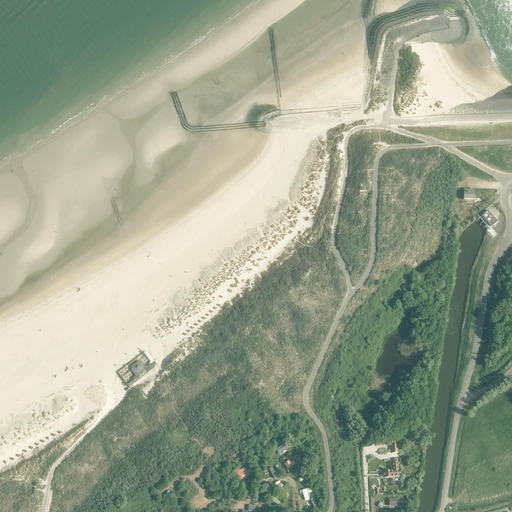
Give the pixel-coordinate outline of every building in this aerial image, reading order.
[(473,200),(474,190),(464,190),(463,200),(473,200)] [(487,211),(482,216),(490,226),(491,227),(497,222),(487,211)] [(131,370),(131,371),(133,374),(138,375),(132,380),(135,383),(147,374),(146,373),(148,372),(148,373),(157,366),(154,362),(144,369),(144,366),(142,362),(138,362),(131,367),(131,370)] [(276,449),(279,454),(290,447),(287,442),(276,449)] [(290,460),(284,463),(287,469),(293,466),(290,460)] [(399,470),(398,470),(398,463),(392,463),(393,471),(390,471),(385,471),(385,472),(382,472),(381,474),(381,476),(383,477),(385,477),(385,478),(391,477),(390,477),(399,476),(399,470)] [(242,469),(236,472),(241,481),(252,475),(249,470),(247,471),(244,472),(242,469)]
